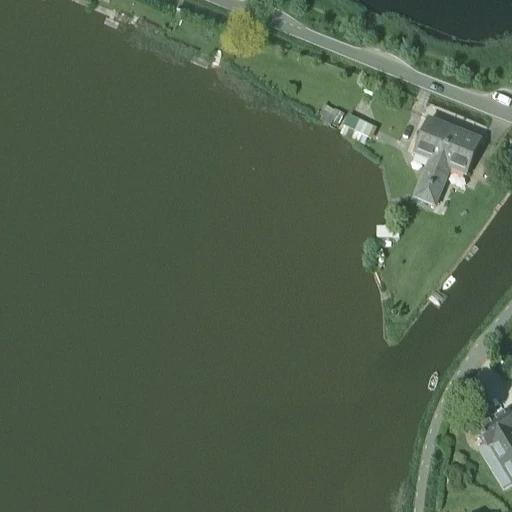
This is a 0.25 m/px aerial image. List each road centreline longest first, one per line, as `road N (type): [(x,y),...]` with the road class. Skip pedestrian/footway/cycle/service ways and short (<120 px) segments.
road 1 (tertiary): [(217,0),(511,115)]
road 2 (residential): [(511,306),(444,401),(419,511)]
